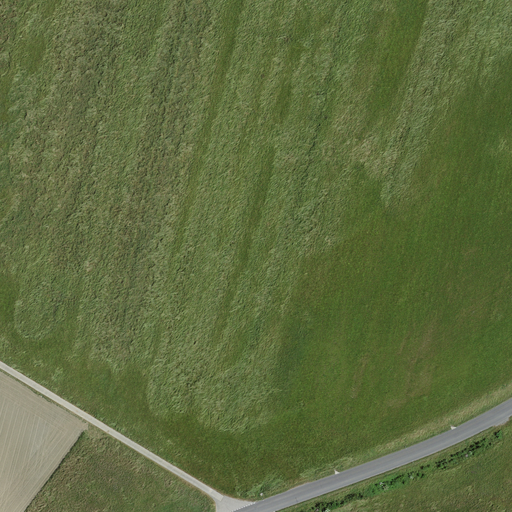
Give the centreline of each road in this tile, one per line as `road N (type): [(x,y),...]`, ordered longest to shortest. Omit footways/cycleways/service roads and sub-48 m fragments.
road 1 (tertiary): [(244,511),(474,426),(511,404)]
road 2 (track): [(239,511),(0,366)]
